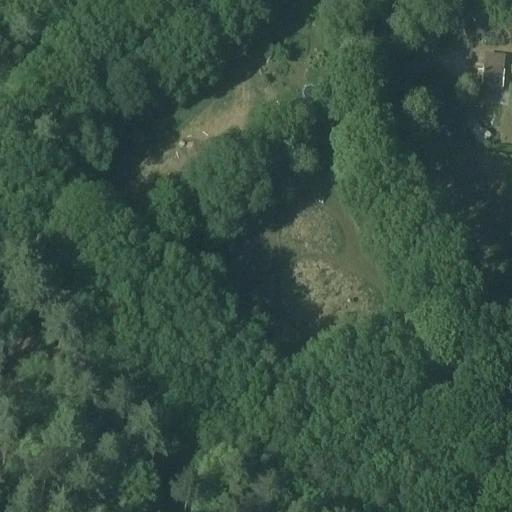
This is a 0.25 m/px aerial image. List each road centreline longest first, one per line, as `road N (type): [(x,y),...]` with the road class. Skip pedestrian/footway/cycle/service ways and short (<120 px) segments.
road 1 (track): [(462,511),(458,438),(473,354),(461,323),(393,269),(361,216),(354,176),(369,122),(399,80),(449,38),(480,25),(511,26)]
road 2 (track): [(264,511),(153,449),(85,373),(0,228)]
road 3 (track): [(0,168),(210,0)]
